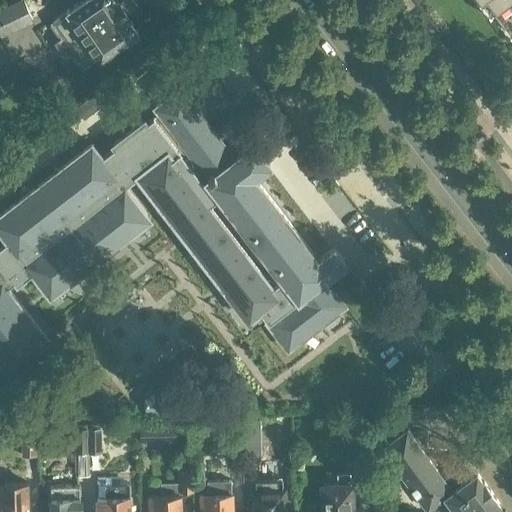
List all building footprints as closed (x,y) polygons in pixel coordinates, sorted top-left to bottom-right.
[(24,0),(0,11),(0,35),(2,34),(33,21),(24,0)] [(83,72),(100,59),(138,33),(127,18),(138,10),(131,0),(117,0),(116,1),(114,0),(83,0),(67,12),(50,24),(83,72)] [(511,0),(483,0),(489,7),(491,5),(511,31),(511,29),(511,0)] [(115,148),(102,157),(125,187),(138,177),(158,204),(164,211),(175,226),(181,233),(201,259),(207,266),(227,293),(232,300),(249,321),(254,317),(260,312),(265,318),(268,322),(267,323),(288,351),(345,307),(325,280),(346,264),(334,248),(318,261),(255,178),(270,166),(255,146),(253,144),(252,145),(242,132),(224,146),(212,130),(180,89),(177,92),(175,93),(168,84),(153,95),(160,105),(159,106),(155,109),(159,114),(146,123),(145,121),(113,146),(115,148)] [(102,89),(76,109),(84,120),(110,101),(102,89)] [(0,362),(14,381),(55,350),(7,288),(13,283),(17,287),(33,274),(50,297),(150,220),(125,187),(102,157),(92,145),(0,215),(0,231),(8,242),(0,247),(0,362)] [(189,393),(145,395),(147,417),(190,415),(189,393)] [(260,454),(260,422),(245,422),(246,455),(260,454)] [(242,423),(228,423),(229,455),(242,455),(242,423)] [(140,428),(141,444),(187,443),(186,426),(140,428)] [(75,430),(76,454),(77,478),(92,478),(91,454),(101,453),(102,449),(101,429),(75,430)] [(476,474),(459,486),(451,475),(443,481),(407,431),(381,450),(427,510),(445,498),(455,511),(495,511),(501,507),(495,499),(483,482),(482,482),(476,474)] [(36,434),(22,434),(22,457),(36,457),(36,434)] [(372,439),(358,439),(358,451),(372,451),(372,439)] [(369,452),(357,453),(358,473),(370,473),(369,452)] [(178,491),(192,491),(192,467),(178,467),(178,491)] [(350,484),(350,473),(337,473),(338,484),(323,485),(323,507),(312,507),(311,511),(352,511),(352,497),(356,497),(355,485),(352,485),(352,484),(350,484)] [(283,480),(255,481),(256,492),(255,492),(255,497),(255,511),(284,511),(284,507),(286,504),(286,498),(284,496),(284,491),(283,491),(283,480)] [(29,511),(29,501),(29,481),(0,482),(0,511),(29,511)] [(232,481),(208,482),(208,495),(200,495),(200,500),(200,511),(234,511),(233,494),(232,494),(232,481)] [(130,485),(101,486),(101,491),(105,491),(106,498),(97,498),(97,511),(130,511),(131,497),(130,497),(130,485)] [(80,486),(50,488),(51,499),(50,500),(50,511),(78,511),(82,511),(82,498),(81,498),(80,486)] [(182,511),(182,496),(149,497),(149,511),(182,511)]
